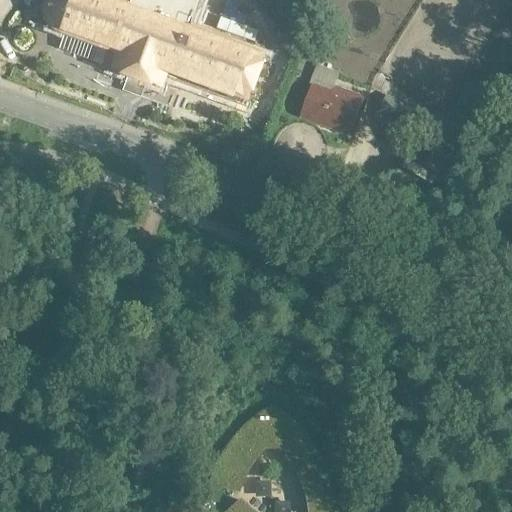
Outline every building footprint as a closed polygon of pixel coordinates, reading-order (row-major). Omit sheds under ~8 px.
[(134,0),(130,13),(95,0),(54,0),(54,1),(52,4),(51,7),(50,11),(50,14),(51,17),(52,20),(54,23),(57,28),(61,31),(66,33),(59,50),(132,77),(127,90),(141,95),(146,82),(161,87),(167,72),(249,102),(264,60),(188,32),(200,0),(134,0)] [(302,118),(350,136),(364,99),(342,91),(340,96),(314,87),(302,118)] [(421,117),(412,132),(454,157),(490,98),(475,89),(450,134),(421,117)] [(125,117),(127,118),(121,129),(134,135),(146,111),(131,104),(125,117)] [(263,450),(277,451),(286,460),(293,471),(298,481),(303,492),(306,504),(306,511),(335,511),(334,499),(330,483),(325,468),(317,454),(308,441),(297,429),(285,419),(270,408),(255,419),(243,429),(232,441),(223,454),(215,468),(210,483),(238,492),(242,481),(248,469),(255,459),(263,450)] [(247,511),(239,503),(229,511),(247,511)]
